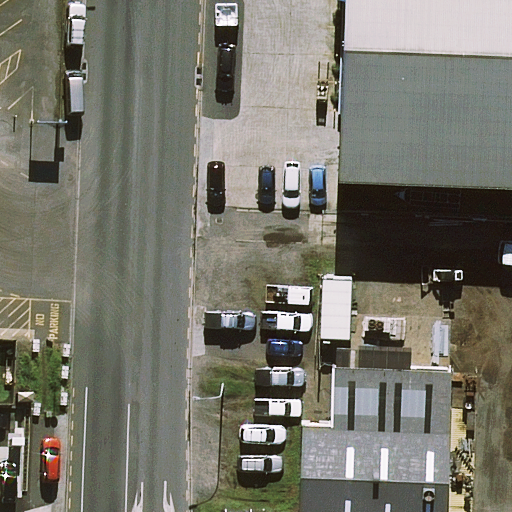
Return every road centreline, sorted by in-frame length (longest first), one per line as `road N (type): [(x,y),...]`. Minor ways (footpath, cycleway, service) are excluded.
road 1 (residential): [(141,0),(125,511)]
road 2 (unknown): [(131,249),(454,219),(511,222)]
